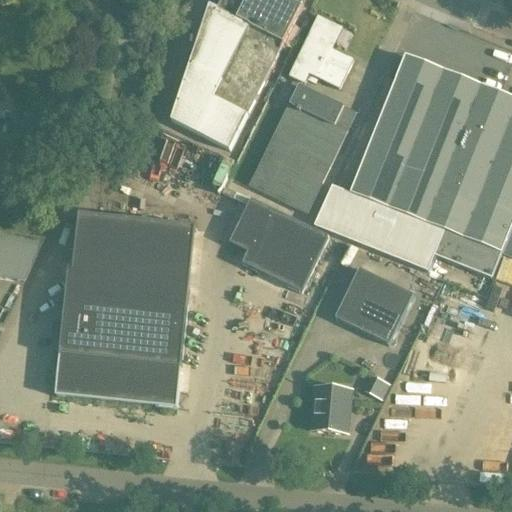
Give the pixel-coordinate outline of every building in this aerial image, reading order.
[(210,8),(172,125),(231,154),(302,10),(282,0),(224,0),(218,12),(210,8)] [(340,92),(354,63),(333,53),(343,31),(318,19),(289,79),(305,87),(310,78),(340,92)] [(435,258),(436,259),(501,96),(406,58),(351,196),(445,234),(435,258)] [(300,89),(299,90),(291,107),(290,106),(249,190),(309,218),(357,116),(300,89)] [(511,100),(501,96),(436,259),(492,281),(502,257),(503,257),(511,233),(511,100)] [(329,240),(270,211),(249,255),(242,267),(302,296),(329,240)] [(198,230),(77,217),(58,398),(63,398),(173,410),(179,411),(198,230)] [(511,260),(511,233),(503,257),(511,260)] [(336,322),(391,348),(415,298),(360,272),(336,322)] [(385,401),(389,385),(371,380),(366,396),(385,401)] [(313,434),(347,437),(351,393),(317,390),(313,434)] [(217,456),(235,460),(237,450),(246,452),(249,440),(222,433),(217,456)]
